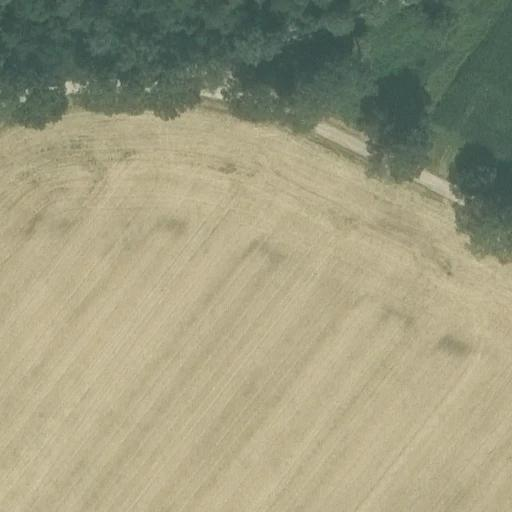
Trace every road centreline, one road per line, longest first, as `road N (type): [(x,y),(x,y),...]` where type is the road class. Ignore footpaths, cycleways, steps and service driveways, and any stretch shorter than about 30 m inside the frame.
road 1 (track): [(0,92),(254,101),(511,217)]
road 2 (track): [(122,92),(165,84),(397,0)]
